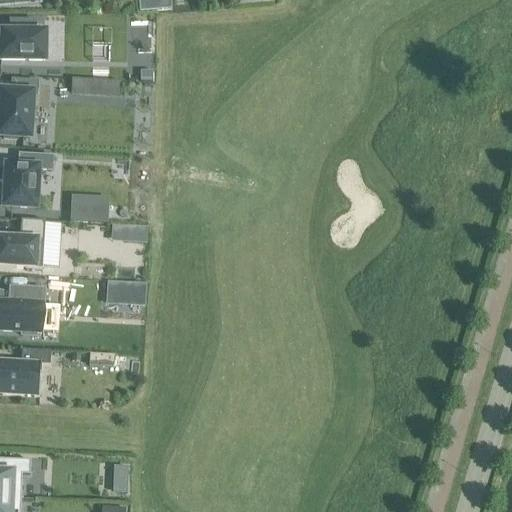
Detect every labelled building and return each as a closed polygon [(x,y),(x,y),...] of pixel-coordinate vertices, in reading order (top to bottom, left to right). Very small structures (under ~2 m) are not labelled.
[(154,0),(138,0),(139,13),(155,12),(154,0)] [(0,45),(0,61),(44,63),(44,35),(35,35),(35,22),(10,22),(10,35),(2,35),(2,45),(0,45)] [(140,73),(140,83),(152,83),(152,73),(140,73)] [(72,81),(71,96),(80,97),(81,81),(72,81)] [(1,94),(0,104),(0,138),(29,140),(32,98),(36,98),(37,83),(12,82),(11,94),(1,94)] [(6,169),(4,209),(35,210),(37,172),(51,173),(52,158),(19,157),(18,169),(6,169)] [(70,211),(70,224),(89,225),(89,212),(70,211)] [(0,240),(0,268),(42,271),(42,268),(57,269),(60,227),(44,226),(44,223),(21,222),(19,242),(0,240)] [(124,228),(123,244),(146,245),(147,229),(124,228)] [(107,284),(106,307),(120,307),(121,285),(107,284)] [(0,303),(0,332),(21,334),(21,338),(35,339),(36,335),(40,335),(43,291),(12,289),(11,304),(0,303)] [(50,354),(22,352),(21,364),(0,362),(0,396),(39,399),(41,367),(50,367),(50,354)] [(89,356),(89,368),(113,369),(114,357),(89,356)] [(0,500),(20,501),(21,476),(29,477),(30,463),(0,461),(0,500)] [(0,500),(0,511),(19,511),(20,501),(0,500)]
